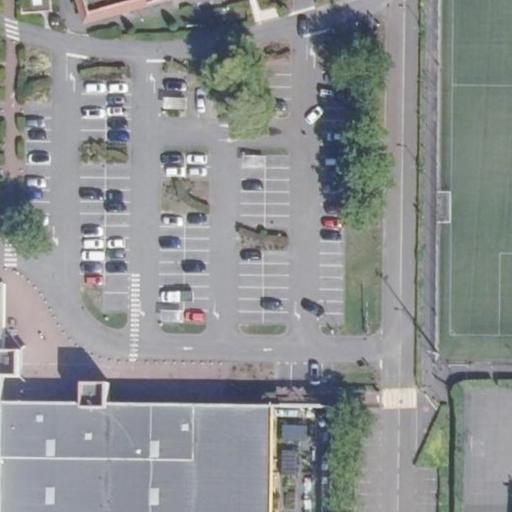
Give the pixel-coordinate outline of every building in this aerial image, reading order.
[(54,10),(53,0),(22,0),(24,13),(54,10)] [(87,0),(91,13),(138,0),(87,0)] [(186,108),(186,97),(166,96),(166,108),(186,108)] [(265,155),(245,155),(245,167),(265,167),(265,155)] [(0,511),(193,511),(196,404),(110,402),(110,382),(97,382),(84,381),(84,402),(3,400),(4,375),(21,376),(21,366),(21,349),(4,348),(5,282),(0,281),(0,511)] [(193,511),(272,511),(275,405),(196,404),(193,511)]
